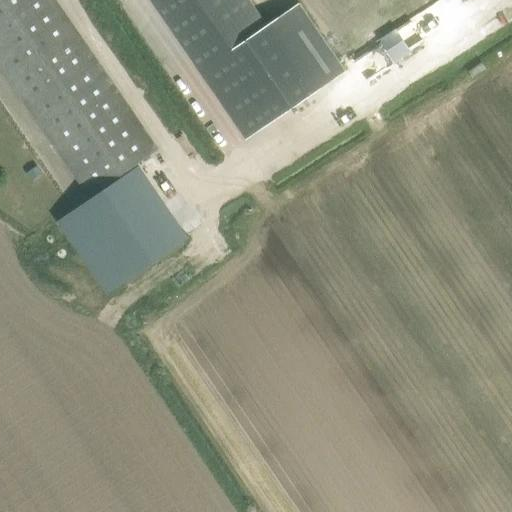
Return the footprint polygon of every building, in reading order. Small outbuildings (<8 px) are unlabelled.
[(158,148),(56,0),(0,0),(0,65),(89,195),(92,193),(97,200),(112,190),(107,183),(158,148)] [(152,0),(201,71),(268,25),(250,0),(152,0)] [(268,25),(201,71),(247,139),(347,70),(342,64),(338,57),(301,3),(280,17),(276,20),(268,25)] [(380,36),(395,59),(412,48),(397,25),(380,36)] [(38,166),(29,172),(33,179),(42,173),(38,166)]
